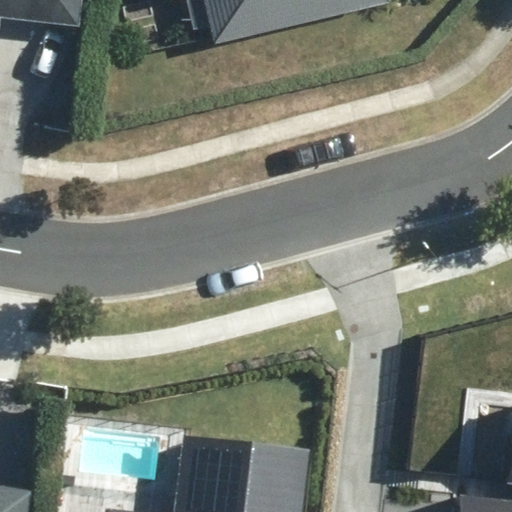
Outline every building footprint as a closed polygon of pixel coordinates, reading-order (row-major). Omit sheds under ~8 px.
[(0,0),(0,17),(0,13),(77,22),(80,0),(0,0)] [(204,52),(381,11),(381,0),(159,0),(162,9),(192,2),(204,52)] [(511,511),(511,412),(503,484),(511,485),(511,498),(458,492),(455,511),(511,511)] [(301,511),(308,451),(185,437),(176,511),(143,511),(106,508),(105,511),(301,511)] [(0,511),(26,511),(29,494),(0,488),(0,511)]
